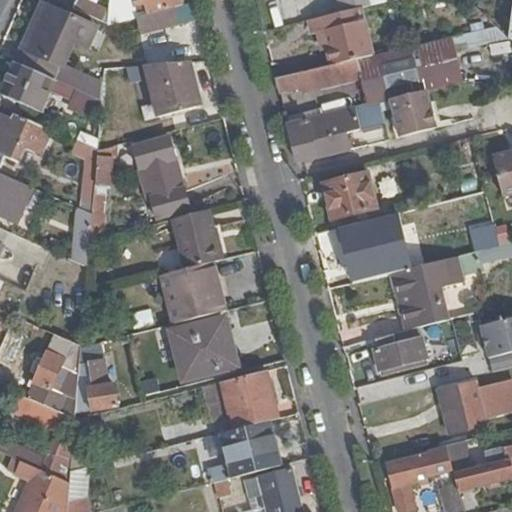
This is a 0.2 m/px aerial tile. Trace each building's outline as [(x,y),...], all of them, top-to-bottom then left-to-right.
[(84,0),(76,0),(72,9),(108,25),(109,11),(84,0)] [(173,8),(181,6),(179,0),(132,0),(134,8),(145,5),(147,15),(173,8)] [(337,0),(341,14),(359,10),(383,4),(381,0),(337,0)] [(41,4),(21,50),(26,53),(46,6),(41,4)] [(26,53),(62,70),(63,68),(57,64),(63,50),(69,54),(74,42),(87,48),(95,28),(46,6),(26,53)] [(147,15),(134,18),(139,35),(177,25),(173,8),(147,15)] [(341,14),(308,23),(311,35),(316,34),(321,33),(325,50),(330,68),(372,57),(359,10),(341,14)] [(463,35),(495,27),(482,14),(460,20),(463,35)] [(320,51),(325,50),(321,33),(316,34),(320,51)] [(330,68),(275,81),(279,95),(303,89),(304,94),(364,80),(369,105),(286,125),(296,163),(349,150),(345,134),(383,125),(379,103),(391,100),(430,91),(463,83),(452,37),(372,57),(330,68)] [(21,50),(15,63),(55,81),(58,82),(63,70),(62,70),(26,53),(21,50)] [(63,68),(69,54),(63,50),(57,64),(63,68)] [(199,107),(188,62),(145,66),(158,117),(199,107)] [(55,81),(15,63),(13,68),(9,67),(2,82),(4,84),(0,93),(0,96),(41,114),(55,81)] [(76,90),(101,101),(102,89),(63,70),(58,82),(76,90)] [(76,90),(69,107),(87,116),(99,122),(101,101),(76,90)] [(430,91),(391,100),(400,137),(438,127),(430,91)] [(0,114),(0,169),(4,158),(19,164),(27,148),(42,155),(52,131),(13,114),(11,120),(0,114)] [(169,138),(135,147),(147,199),(150,198),(156,218),(188,211),(183,190),(175,191),(172,176),(178,175),(169,138)] [(120,145),(97,151),(96,157),(113,159),(118,160),(120,145)] [(511,153),(494,158),(503,197),(511,194),(511,153)] [(96,157),(91,215),(89,241),(101,237),(105,187),(111,186),(113,159),(96,157)] [(0,174),(0,207),(7,191),(12,180),(0,174)] [(378,209),(369,174),(322,187),(331,222),(378,209)] [(39,205),(44,193),(12,180),(7,191),(16,195),(39,205)] [(0,216),(6,219),(16,195),(7,191),(0,207),(0,216)] [(432,205),(393,215),(397,231),(436,221),(432,205)] [(215,241),(207,210),(170,220),(184,270),(212,262),(223,260),(217,240),(215,241)] [(80,214),(76,263),(87,268),(89,241),(91,215),(80,214)] [(500,247),(495,226),(473,231),(480,252),(500,247)] [(374,273),(376,279),(378,278),(394,274),(403,272),(396,246),(390,247),(385,229),(347,239),(356,278),(374,273)] [(457,258),(461,274),(483,268),(479,253),(457,258)] [(403,272),(394,274),(410,333),(446,323),(438,290),(450,287),(448,278),(461,274),(457,258),(403,272)] [(171,325),(225,311),(212,262),(184,270),(159,276),(171,325)] [(236,367),(223,320),(172,333),(184,381),(236,367)] [(511,320),(482,328),(494,373),(511,368),(511,320)] [(374,351),(380,373),(429,360),(422,333),(412,335),(412,342),(396,346),(394,337),(377,341),(380,350),(374,351)] [(80,347),(54,335),(26,399),(61,415),(74,420),(74,413),(75,400),(60,394),(52,390),(62,367),(70,371),(78,374),(78,366),(79,363),(80,348),(80,347)] [(104,362),(78,366),(78,374),(76,390),(75,400),(74,413),(90,412),(118,408),(116,385),(108,387),(104,362)] [(76,390),(78,374),(70,371),(60,394),(75,400),(76,390)] [(220,434),(269,421),(278,419),(266,371),(221,382),(229,416),(213,421),(216,435),(220,434)] [(209,385),(202,387),(210,421),(213,421),(229,416),(221,382),(209,385)] [(463,443),(490,436),(478,382),(439,392),(450,436),(456,435),(459,444),(463,443)] [(26,399),(17,395),(10,412),(55,431),(61,415),(26,399)] [(207,470),(210,484),(214,482),(228,479),(247,474),(281,465),(269,421),(220,434),(227,465),(207,470)] [(200,439),(207,470),(227,465),(220,434),(216,435),(200,439)] [(0,453),(12,459),(68,484),(69,472),(72,443),(57,436),(46,459),(0,439),(0,453)] [(87,439),(72,437),(72,443),(69,472),(85,468),(87,439)] [(454,471),(459,491),(490,484),(492,489),(504,486),(504,481),(511,478),(511,446),(487,454),(490,466),(470,471),(463,443),(459,444),(448,447),(454,471)] [(432,451),(387,462),(398,511),(415,511),(419,511),(413,485),(439,479),(446,511),(461,511),(464,511),(459,491),(454,471),(448,447),(432,451)] [(68,484),(12,459),(7,470),(17,474),(17,476),(30,482),(14,511),(65,511),(66,508),(68,484)] [(301,511),(291,469),(250,479),(257,508),(264,507),(265,511),(301,511)] [(228,479),(214,482),(218,498),(231,495),(228,479)] [(65,511),(92,511),(90,502),(66,508),(65,511)]
